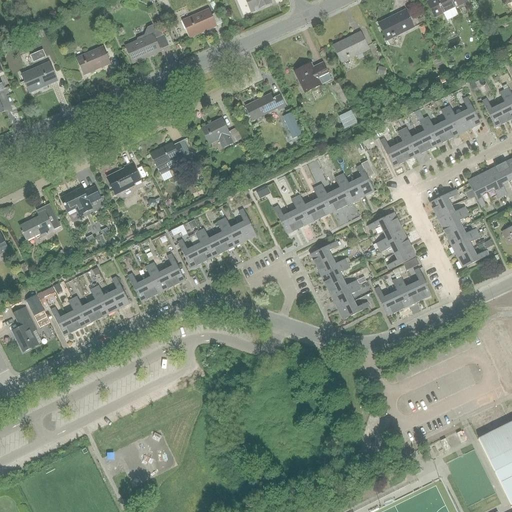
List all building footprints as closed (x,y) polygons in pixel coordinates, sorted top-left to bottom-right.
[(244,0),(245,1),(240,3),(245,13),(250,11),(251,14),(256,12),(256,10),(258,9),(271,3),(269,0),(244,0)] [(469,5),(466,0),(433,0),(427,3),(434,18),(462,4),(463,7),(469,5)] [(208,9),(209,10),(182,22),(182,21),(181,21),(189,39),(190,39),(190,38),(216,27),(217,27),(209,9),(208,9)] [(387,41),(413,28),(405,11),(378,24),(387,41)] [(13,28),(16,34),(26,29),(23,23),(13,28)] [(160,52),(154,39),(164,34),(161,27),(154,30),(153,25),(147,28),(144,35),(137,38),(137,40),(137,41),(125,47),(133,64),(160,52)] [(342,63),(368,50),(360,33),(333,46),(342,63)] [(83,76),(111,65),(103,46),(76,58),(83,76)] [(41,50),(35,53),(38,60),(44,57),(41,50)] [(29,94),(57,81),(49,63),(21,75),(29,94)] [(305,94),(321,86),(331,81),(323,64),(313,69),(311,64),(294,72),(305,94)] [(386,68),(378,67),(377,74),(384,76),(386,68)] [(446,82),(442,75),(435,79),(438,86),(446,82)] [(504,104),(498,107),(506,123),(511,120),(511,107),(504,92),(499,94),(504,104)] [(280,96),(273,99),(271,95),(245,107),(252,121),(277,109),(278,111),(285,107),(280,96)] [(467,111),(461,114),(469,130),(480,124),(467,98),(462,101),(467,111)] [(506,123),(498,107),(491,110),(486,100),(482,102),(495,129),(506,123)] [(469,130),(461,114),(454,117),(450,107),(445,110),(458,135),(469,130)] [(446,122),(439,125),(447,141),(458,135),(445,110),(441,112),(446,122)] [(351,111),(338,117),(344,129),(357,123),(351,111)] [(292,139),(301,135),(291,113),(283,117),(290,134),(289,134),(292,139)] [(447,141),(439,125),(433,128),(428,118),(424,121),(436,146),(447,141)] [(237,128),(229,132),(222,119),(201,129),(209,145),(219,140),(223,149),(233,144),(242,139),(237,128)] [(424,132),(417,136),(425,151),(436,146),(424,121),(419,123),(424,132)] [(386,126),(375,131),(377,135),(378,137),(388,132),(386,126)] [(425,151),(417,136),(411,139),(406,129),(402,131),(415,157),(425,151)] [(402,143),(396,146),(404,162),(415,157),(402,131),(397,133),(402,143)] [(404,162),(396,146),(389,149),(384,140),(380,142),(392,168),(404,162)] [(179,158),(180,160),(179,160),(182,166),(188,163),(185,157),(179,145),(174,147),(172,144),(151,154),(158,168),(161,175),(172,170),(175,162),(174,160),(179,158)] [(500,166),(508,182),(511,179),(511,162),(511,160),(500,166)] [(126,169),(107,178),(115,194),(141,181),(132,164),(125,167),(126,169)] [(355,181),(363,197),(374,192),(361,166),(357,168),(361,178),(355,181)] [(489,171),(502,197),(507,195),(502,185),(508,182),(500,166),(489,171)] [(478,177),(486,193),(493,189),(498,199),(502,197),(489,171),(478,177)] [(339,177),(352,203),(363,197),(355,181),(348,184),(344,175),(339,177)] [(352,203),(339,177),(335,179),(339,189),(333,192),(341,208),(352,203)] [(481,208),(485,206),(480,196),(486,193),(478,177),(468,182),(481,208)] [(317,188),(330,214),(341,208),(333,192),(327,195),(322,185),(317,188)] [(82,188),(61,199),(67,212),(78,207),(82,214),(92,209),(90,204),(101,198),(95,187),(84,192),(82,188)] [(311,203),(319,219),(330,214),(317,188),(313,190),(318,200),(311,203)] [(266,196),(263,190),(256,193),(259,200),(266,196)] [(456,190),(429,204),(435,215),(451,207),(448,200),(458,195),(456,190)] [(295,198),(308,225),(319,219),(311,203),(305,206),(300,196),(295,198)] [(289,214),(297,230),(308,225),(295,198),(291,201),(296,211),(289,214)] [(150,200),(147,203),(149,207),(153,208),(156,204),(154,200),(150,200)] [(297,230),(289,214),(283,217),(278,207),(274,209),(286,235),(297,230)] [(451,207),(435,215),(440,226),(467,212),(464,208),(454,213),(451,207)] [(244,222),(237,226),(246,242),(256,237),(243,210),(239,212),(244,222)] [(61,227),(57,219),(55,214),(48,218),(45,211),(38,215),(39,218),(19,227),(22,232),(21,233),(22,235),(23,235),(26,241),(39,234),(41,239),(48,236),(47,234),(61,227)] [(467,212),(440,226),(446,237),(462,229),(459,222),(469,217),(467,212)] [(383,233),(399,225),(393,214),(367,227),(369,231),(380,226),(383,233)] [(226,218),(221,221),(235,247),(246,242),(237,226),(231,229),(226,218)] [(197,227),(194,220),(188,224),(191,230),(197,227)] [(222,233),(216,236),(224,253),(235,247),(221,221),(217,223),(222,233)] [(378,249),(404,236),(399,225),(383,233),(386,239),(376,244),(378,249)] [(181,233),(185,230),(183,226),(182,226),(178,228),(171,231),(173,236),(181,233)] [(511,227),(501,233),(504,238),(509,236),(511,241),(511,227)] [(107,228),(100,231),(103,236),(109,233),(107,228)] [(462,229),(446,237),(451,248),(478,234),(475,230),(465,235),(462,229)] [(224,253),(216,236),(209,240),(205,230),(200,232),(213,258),(224,253)] [(200,244),(194,247),(202,264),(213,258),(200,232),(196,234),(200,244)] [(0,254),(8,251),(0,233),(0,254)] [(478,234),(451,248),(457,259),(473,251),(469,244),(480,238),(478,234)] [(92,235),(85,238),(88,244),(94,240),(92,235)] [(404,236),(378,249),(380,253),(391,248),(394,255),(410,247),(404,236)] [(102,237),(96,240),(100,249),(106,246),(102,237)] [(202,264),(194,247),(188,250),(183,240),(178,243),(191,269),(202,264)] [(492,246),(490,240),(484,244),(486,249),(492,246)] [(315,266),(331,258),(328,252),(339,247),(336,242),(310,255),(315,266)] [(410,247),(394,255),(397,261),(387,266),(389,271),(415,258),(410,247)] [(71,249),(65,252),(67,257),(74,254),(71,249)] [(473,251),(457,259),(462,269),(488,256),(486,251),(476,256),(473,251)] [(129,255),(124,258),(127,263),(132,260),(129,255)] [(166,271),(174,286),(185,281),(172,255),(167,257),(172,267),(166,271)] [(331,258),(315,266),(321,277),(347,264),(345,260),(335,265),(331,258)] [(416,258),(410,261),(413,268),(419,265),(416,258)] [(20,267),(23,274),(28,272),(24,264),(20,267)] [(150,266),(163,292),(174,286),(166,271),(160,274),(155,264),(150,266)] [(347,264),(321,277),(326,288),(342,280),(339,274),(349,269),(347,264)] [(163,292),(150,266),(146,268),(150,278),(144,281),(152,297),(163,292)] [(413,285),(420,301),(431,296),(419,270),(414,272),(419,282),(413,285)] [(152,297),(144,281),(138,284),(133,274),(128,277),(141,303),(152,297)] [(111,294),(118,309),(129,304),(116,278),(113,280),(118,291),(111,294)] [(409,306),(420,301),(413,285),(406,288),(401,278),(397,280),(409,306)] [(72,291),(80,288),(76,279),(68,283),(72,291)] [(342,280),(326,288),(332,299),(358,286),(356,281),(346,286),(342,280)] [(409,306),(397,280),(392,282),(397,293),(390,296),(398,312),(409,306)] [(358,286),(332,299),(337,310),(353,302),(350,295),(360,290),(358,286)] [(118,309),(111,294),(105,297),(100,287),(95,290),(107,315),(118,309)] [(387,317),(398,312),(390,296),(384,299),(379,288),(374,290),(387,317)] [(89,305),(96,320),(107,315),(95,290),(91,292),(96,301),(89,305)] [(96,320),(89,305),(83,308),(78,298),(73,300),(86,326),(96,320)] [(49,308),(44,299),(40,301),(44,310),(49,308)] [(86,326),(73,300),(69,302),(74,313),(67,316),(75,331),(86,326)] [(40,302),(30,307),(35,317),(45,312),(40,302)] [(353,302),(337,310),(343,321),(369,308),(367,303),(356,308),(353,302)] [(37,331),(29,315),(26,308),(14,313),(20,328),(13,332),(23,352),(39,345),(33,333),(37,331)] [(75,331),(67,316),(61,319),(56,309),(51,311),(64,337),(75,331)] [(511,422),(478,439),(510,505),(511,504),(511,422)] [(465,441),(461,432),(456,434),(460,444),(465,441)] [(444,451),(450,449),(445,439),(440,442),(444,451)]
